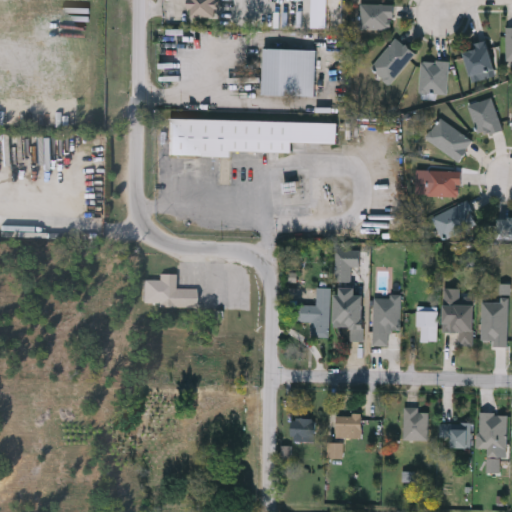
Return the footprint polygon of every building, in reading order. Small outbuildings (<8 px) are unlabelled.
[(188,0),(189,19),(218,19),(218,0),(188,0)] [(361,4),(394,4),(394,29),(361,29),(361,4)] [(372,69),(397,37),(416,53),(391,84),(372,69)] [(496,74),(472,79),(466,51),(478,49),(477,43),(489,40),(496,74)] [(316,50),(315,96),(262,95),(263,49),(316,50)] [(449,61),(448,93),(421,93),(422,60),(449,61)] [(494,97),(504,130),(480,137),(471,104),(494,97)] [(427,137),(442,117),(474,142),(459,162),(427,137)] [(231,157),(169,156),(170,119),(338,122),(337,143),(292,142),(292,153),(231,152),(231,157)] [(64,140),(40,140),(40,168),(64,168),(64,140)] [(430,171),(462,171),(462,196),(430,196),(430,171)] [(479,222),(442,238),(433,217),(470,201),(479,222)] [(499,217),(511,217),(511,237),(499,237),(499,217)] [(359,266),(353,266),(352,282),(336,282),(337,257),(360,258),(359,266)] [(160,277),(160,310),(198,310),(198,291),(176,291),(176,277),(160,277)] [(312,337),(313,322),(299,321),(299,305),(318,305),(318,287),(332,287),(331,337),(312,337)] [(337,326),(337,287),(357,287),(357,295),(365,295),(364,341),(351,341),(352,327),(337,326)] [(446,289),(462,289),(462,299),(476,299),(475,346),(461,346),(461,332),(445,331),(446,289)] [(419,342),(419,307),(438,307),(438,342),(419,342)] [(430,412),(430,440),(403,440),(403,407),(421,407),(421,412),(430,412)] [(337,438),(337,413),(363,413),(363,438),(337,438)] [(507,413),(507,456),(490,456),(490,448),(480,448),(480,413),(507,413)] [(316,418),(316,440),(293,440),(293,418),(316,418)] [(452,448),(452,438),(441,438),(441,422),(471,422),(471,448),(452,448)] [(329,458),(329,442),(344,442),(344,458),(329,458)]
